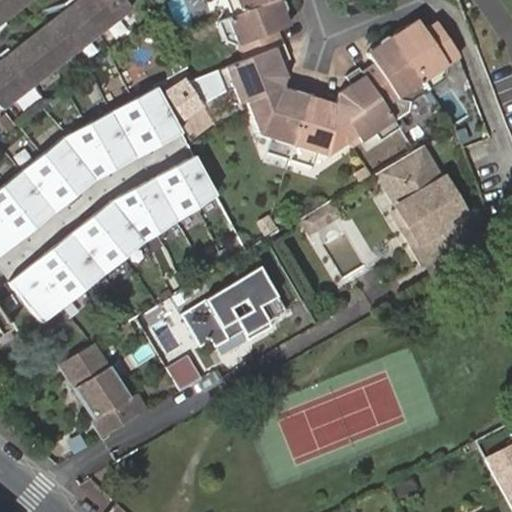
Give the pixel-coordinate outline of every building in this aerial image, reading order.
[(4,108),(131,9),(124,0),(77,0),(0,60),(0,106),(1,107),(2,108),(3,108),(4,108)] [(0,0),(0,24),(30,0),(0,0)] [(264,0),(225,15),(217,18),(222,29),(233,34),(243,57),(281,42),(282,41),(278,28),(275,22),(288,16),(281,0),(264,0)] [(218,0),(225,15),(264,0),(218,0)] [(289,22),(288,16),(275,22),(278,28),(289,22)] [(409,26),(413,35),(421,31),(416,22),(409,26)] [(436,25),(413,35),(409,26),(391,38),(394,44),(424,90),(444,76),(444,68),(457,59),(454,51),(436,25)] [(370,65),(358,74),(395,127),(397,130),(403,125),(396,115),(403,111),(405,103),(424,90),(394,44),(391,38),(365,56),(371,54),(376,61),(370,65)] [(245,102),(280,88),(284,77),(283,74),(279,64),(288,59),(281,42),(243,57),(217,67),(226,89),(234,85),(240,102),(245,100),(245,102)] [(371,54),(365,56),(370,65),(376,61),(371,54)] [(337,93),(332,107),(354,138),(346,143),(349,149),(371,134),(376,139),(395,127),(358,74),(356,70),(343,78),(348,86),(337,93)] [(182,83),(163,96),(179,120),(199,108),(182,83)] [(60,137),(0,185),(0,251),(92,178),(178,133),(154,87),(60,137)] [(285,92),(247,108),(249,113),(262,143),(270,140),(265,156),(288,163),(307,99),(285,92)] [(332,107),(307,99),(288,163),(311,169),(315,156),(323,159),(346,143),(354,138),(332,107)] [(421,145),(417,148),(427,164),(432,162),(421,145)] [(436,254),(447,272),(500,241),(492,222),(473,232),(464,238),(457,226),(466,220),(463,215),(465,214),(432,162),(427,164),(417,148),(411,151),(390,164),(400,181),(395,184),(405,200),(427,235),(418,239),(429,258),(436,254)] [(108,200),(6,282),(39,324),(142,239),(213,196),(191,156),(108,200)] [(390,164),(384,167),(395,184),(400,181),(390,164)] [(343,209),(336,196),(316,209),(324,221),(343,209)] [(427,235),(405,200),(398,206),(418,239),(427,235)] [(324,221),(316,209),(309,213),(317,226),(324,221)] [(464,238),(473,232),(466,220),(457,226),(464,238)] [(429,258),(440,276),(447,272),(436,254),(429,258)] [(247,342),(271,328),(268,323),(285,313),(259,267),(180,316),(199,348),(210,342),(214,348),(242,332),(247,342)] [(126,323),(104,336),(111,347),(131,335),(133,334),(126,323)] [(91,422),(102,440),(124,428),(147,414),(134,394),(128,398),(92,344),(88,347),(76,353),(56,366),(93,420),(91,422)] [(184,356),(164,368),(177,390),(197,378),(184,356)]
